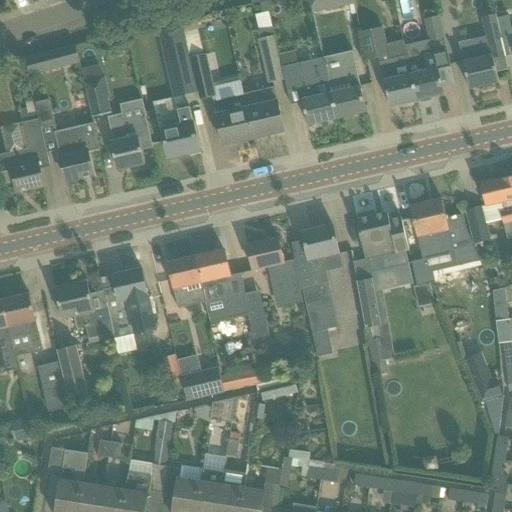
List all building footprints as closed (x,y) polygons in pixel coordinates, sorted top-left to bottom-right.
[(309,0),(312,14),(354,5),(352,0),(309,0)] [(445,40),(439,17),(425,20),(430,44),(432,43),(445,40)] [(181,24),(159,29),(176,97),(197,93),(181,24)] [(273,28),(258,31),(260,40),(258,40),(268,84),(285,80),(282,68),(275,36),(273,28)] [(367,60),(380,58),(390,56),(388,46),(384,28),(361,33),(367,60)] [(497,72),(508,70),(501,40),(489,43),(488,37),(459,43),(469,89),(499,82),(497,72)] [(411,73),(417,101),(445,95),(443,86),(455,83),(448,52),(434,55),(408,61),(411,73)] [(213,101),(223,145),(254,138),(244,95),(241,82),(215,87),(207,55),(190,59),(200,100),(216,97),(217,100),(213,101)] [(390,107),(417,101),(411,73),(408,61),(407,56),(381,63),(384,79),(390,107)] [(324,59),(282,68),(285,80),(288,92),(300,89),(308,126),(337,119),(329,82),(324,59)] [(10,68),(14,81),(28,77),(25,64),(10,68)] [(357,75),(329,82),(337,119),(367,113),(361,89),(360,89),(357,75)] [(84,82),(92,118),(111,114),(108,99),(110,99),(105,79),(102,79),(102,78),(84,82)] [(244,95),(254,138),(284,131),(274,87),(266,89),(244,95)] [(35,106),(42,128),(55,125),(49,100),(35,104),(35,102),(34,103),(35,106)] [(16,152),(0,155),(0,171),(3,184),(15,182),(17,193),(45,187),(41,170),(51,167),(49,162),(42,128),(35,106),(28,108),(20,111),(28,149),(16,152)] [(162,130),(168,158),(200,151),(190,108),(178,110),(181,126),(162,130)] [(146,117),(110,125),(114,144),(112,145),(111,145),(113,152),(117,170),(145,163),(142,151),(153,148),(146,117)] [(61,158),(66,182),(94,175),(89,152),(100,150),(96,133),(94,124),(55,133),(61,158)] [(511,186),(510,178),(481,185),(486,206),(466,211),(474,245),(491,241),(487,224),(502,221),(507,241),(511,239),(511,186)] [(442,201),(411,208),(418,237),(417,237),(422,260),(423,261),(427,260),(453,253),(456,266),(455,266),(455,268),(480,262),(461,215),(447,219),(442,201)] [(366,260),(353,263),(357,282),(373,279),(372,273),(409,265),(405,251),(409,250),(406,234),(402,218),(389,220),(388,213),(374,216),(373,212),(358,215),(359,220),(357,220),(361,240),(366,260)] [(304,241),(292,244),(295,260),(301,293),(303,292),(306,305),(332,299),(329,282),(327,283),(325,273),(322,258),(338,254),(340,254),(338,245),(333,225),(302,233),(304,241)] [(268,268),(278,309),(303,303),(301,293),(295,260),(284,263),(279,238),(247,245),(254,271),(268,268)] [(207,251),(196,253),(197,257),(196,257),(202,283),(201,283),(206,303),(210,323),(248,314),(244,295),(245,294),(241,274),(230,276),(229,270),(224,250),(208,254),(207,251)] [(196,257),(168,264),(178,309),(206,303),(201,283),(202,283),(196,257)] [(432,283),(427,260),(423,261),(422,260),(412,263),(417,287),(429,284),(432,283)] [(115,339),(156,330),(153,314),(156,313),(152,297),(149,298),(142,269),(113,276),(116,287),(103,290),(108,309),(106,310),(113,339),(115,339)] [(436,276),(441,300),(458,296),(452,272),(436,276)] [(498,277),(489,280),(491,286),(500,283),(498,277)] [(357,282),(373,363),(389,360),(384,338),(382,339),(380,327),(382,326),(373,279),(357,282)] [(86,327),(90,344),(113,339),(106,310),(95,312),(88,282),(55,289),(62,320),(76,317),(78,329),(86,327)] [(493,292),(496,322),(509,320),(506,289),(493,292)] [(30,295),(2,301),(11,340),(14,353),(33,349),(34,354),(43,352),(36,321),(35,314),(30,295)] [(0,342),(11,340),(2,301),(0,301),(0,342)] [(251,319),(249,319),(255,346),(272,342),(266,315),(251,319)] [(327,329),(312,333),(318,358),(333,354),(327,329)] [(66,387),(69,400),(89,395),(77,347),(58,351),(61,362),(60,362),(66,387)] [(481,358),(466,363),(483,405),(504,399),(500,385),(493,387),(481,358)] [(170,384),(173,394),(185,391),(177,359),(164,362),(169,384),(170,384)] [(60,362),(38,368),(44,392),(66,387),(60,362)] [(218,368),(182,376),(187,400),(188,402),(224,393),(224,392),(218,368)] [(222,378),(225,391),(256,384),(261,383),(260,378),(261,377),(259,369),(222,378)] [(261,390),(264,401),(298,393),(294,377),(276,381),(276,380),(261,383),(256,384),(258,391),(261,390)] [(212,409),(210,420),(231,424),(236,399),(213,404),(212,409)] [(257,406),(255,419),(264,420),(266,407),(257,406)] [(31,418),(13,423),(18,443),(37,439),(31,418)] [(160,421),(155,451),(169,453),(174,423),(160,421)] [(226,456),(238,458),(240,442),(241,434),(231,433),(230,441),(229,440),(226,456)] [(494,460),(506,462),(509,438),(504,437),(498,436),(494,460)] [(98,457),(108,458),(110,442),(101,441),(98,457)] [(108,458),(120,460),(122,444),(110,442),(108,458)] [(55,511),(78,511),(82,485),(83,485),(88,454),(52,449),(48,475),(61,477),(62,468),(76,471),(74,483),(60,482),(55,511)] [(247,511),(262,511),(263,509),(275,511),(280,511),(281,510),(276,509),(279,487),(283,487),(288,459),(283,458),(281,471),(268,469),(264,492),(251,490),(247,511)] [(308,483),(313,484),(315,481),(321,482),(324,464),(324,463),(310,461),(310,462),(300,460),(299,467),(303,467),(302,475),(308,476),(307,479),(308,483)] [(491,484),(506,486),(508,476),(504,476),(506,462),(494,460),(491,484)] [(173,511),(189,511),(195,468),(182,466),(182,463),(169,461),(168,468),(167,467),(166,467),(162,494),(176,496),(173,511)] [(122,511),(144,511),(147,496),(148,496),(149,492),(162,494),(166,467),(130,462),(128,479),(126,491),(122,511)] [(321,482),(337,484),(340,465),(336,465),(336,466),(324,464),(321,482)] [(189,511),(218,511),(222,486),(224,470),(224,471),(195,468),(189,511)] [(354,486),(368,488),(370,477),(356,474),(354,486)] [(368,488),(392,492),(394,480),(370,477),(368,488)] [(392,492),(416,496),(417,484),(394,480),(392,492)] [(416,496),(440,500),(442,488),(417,484),(416,496)] [(78,511),(100,511),(104,488),(83,485),(82,485),(78,511)] [(222,486),(218,511),(247,511),(251,490),(222,486)] [(100,511),(122,511),(126,491),(105,488),(104,488),(100,511)] [(448,500),(463,503),(465,491),(450,489),(448,500)] [(477,511),(483,511),(485,511),(488,495),(465,491),(463,503),(478,505),(477,511)] [(492,508),(505,510),(507,495),(494,493),(492,508)]
